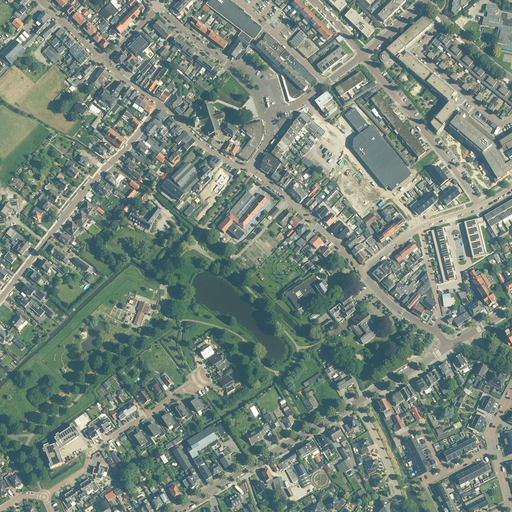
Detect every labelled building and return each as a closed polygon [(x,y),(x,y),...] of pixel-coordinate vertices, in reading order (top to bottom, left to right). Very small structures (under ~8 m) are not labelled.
[(18,0),(17,1),(19,3),(18,4),(20,6),(21,5),(22,6),(18,11),(22,15),(27,10),(23,7),(29,0),(18,0)] [(70,6),(65,11),(69,15),(76,8),(73,5),(76,2),(73,0),(72,0),(70,3),(71,4),(70,5),(70,6)] [(97,12),(98,11),(100,9),(91,0),(85,0),(86,1),(88,4),(89,3),(97,12)] [(136,0),(132,0),(129,3),(132,5),(135,8),(140,13),(144,9),(141,6),(142,5),(140,4),(139,4),(136,1),(137,0),(136,0)] [(182,0),(181,0),(178,4),(190,16),(192,15),(188,10),(185,8),(188,5),(182,0)] [(229,0),(209,0),(205,4),(241,32),(237,37),(248,45),(249,46),(262,31),(261,27),(259,25),(259,26),(251,20),(252,19),(244,13),(244,12),(229,0)] [(296,9),(301,4),(297,0),(295,0),(291,5),(296,9)] [(341,0),(339,0),(334,6),(339,12),(346,5),(341,0)] [(356,0),(367,10),(370,6),(364,0),(356,0)] [(399,7),(392,0),(387,5),(394,12),(399,7)] [(452,0),(451,12),(452,12),(454,15),(459,11),(458,10),(462,7),(463,8),(468,4),(467,3),(468,3),(465,0),(452,0)] [(110,13),(112,15),(113,16),(118,12),(110,4),(100,13),(105,17),(110,13)] [(188,18),(190,16),(178,4),(173,8),(176,11),(175,12),(178,15),(179,14),(182,11),(185,14),(185,16),(188,18)] [(306,8),(301,4),(296,9),(300,14),(306,8)] [(382,8),(381,9),(389,17),(394,12),(387,5),(386,4),(382,8)] [(484,17),(482,25),(499,29),(497,35),(495,35),(494,37),(497,37),(494,48),(511,51),(511,20),(500,18),(500,17),(495,16),(495,15),(498,13),(499,9),(497,7),(489,5),(486,6),(485,11),(487,13),(486,18),(484,17)] [(135,8),(131,12),(136,17),(140,13),(135,8)] [(310,13),(306,8),(300,14),(304,18),(310,13)] [(389,17),(381,9),(375,14),(377,16),(383,22),(389,17)] [(22,15),(17,10),(14,14),(18,19),(22,15)] [(82,13),(80,15),(77,13),(72,18),(76,22),(81,17),(86,12),(85,10),(82,13)] [(350,22),(357,15),(351,10),(344,17),(350,22)] [(37,19),(38,20),(35,23),(39,27),(42,23),(41,23),(48,16),(43,12),(37,19)] [(86,12),(81,17),(76,22),(80,26),(86,21),(84,19),(86,17),(85,16),(88,13),(86,12)] [(136,17),(131,12),(127,16),(132,22),(136,17)] [(315,17),(310,13),(304,18),(309,23),(315,17)] [(197,15),(194,18),(190,24),(195,28),(199,22),(200,21),(197,19),(199,17),(197,15)] [(357,15),(350,22),(356,28),(363,20),(357,15)] [(39,37),(36,40),(38,42),(40,40),(42,42),(44,39),(45,40),(52,33),(53,34),(60,27),(55,22),(51,25),(49,23),(47,25),(46,23),(51,19),(48,16),(41,23),(42,23),(42,24),(44,26),(47,29),(39,37)] [(132,22),(127,16),(123,20),(128,26),(132,22)] [(388,58),(387,56),(390,54),(395,57),(433,24),(424,16),(381,54),(380,55),(380,57),(380,59),(381,61),(382,62),(384,63),(386,63),(388,63),(389,62),(388,60),(388,58)] [(319,22),(315,17),(309,23),(313,27),(319,22)] [(23,27),(22,25),(23,24),(17,19),(12,23),(18,29),(20,28),(21,29),(23,27)] [(113,19),(112,21),(115,24),(113,27),(115,29),(120,34),(124,30),(119,25),(116,22),(113,19)] [(128,26),(123,20),(119,25),(124,30),(128,26)] [(199,22),(195,28),(200,31),(206,23),(206,22),(204,21),(203,22),(201,20),(200,21),(199,22)] [(368,26),(363,20),(356,28),(361,33),(368,26)] [(157,31),(163,26),(158,21),(153,27),(157,31)] [(93,22),(90,25),(89,24),(83,29),(87,33),(93,27),(95,24),(93,22)] [(323,26),(319,22),(313,27),(317,32),(323,26)] [(103,26),(99,30),(101,32),(108,25),(106,23),(103,26)] [(206,23),(200,31),(204,35),(208,30),(210,27),(206,23)] [(25,30),(17,39),(16,42),(15,41),(1,55),(11,65),(21,56),(36,40),(39,37),(47,29),(44,26),(42,24),(34,32),(30,35),(25,30)] [(93,27),(87,33),(90,37),(96,31),(95,30),(96,28),(99,30),(103,26),(101,24),(98,27),(95,24),(93,27)] [(163,26),(157,31),(161,36),(167,30),(163,26)] [(328,30),(323,26),(317,32),(320,34),(318,36),(320,38),(322,36),(328,30)] [(368,26),(361,33),(367,39),(374,31),(368,26)] [(211,31),(208,30),(204,35),(209,38),(215,30),(213,28),(211,31)] [(57,37),(52,42),(50,40),(49,42),(52,45),(54,44),(56,42),(66,32),(62,29),(56,35),(57,37)] [(167,30),(161,36),(166,40),(171,34),(167,30)] [(218,32),(215,30),(209,38),(214,42),(218,37),(215,35),(218,32)] [(301,30),(289,42),(296,49),(307,37),(301,30)] [(328,30),(322,36),(326,41),(332,35),(328,30)] [(54,44),(52,45),(54,47),(61,40),(62,42),(69,36),(66,32),(56,42),(54,44)] [(126,50),(135,59),(145,50),(149,47),(152,44),(141,32),(137,37),(125,49),(126,50)] [(441,32),(441,33),(431,43),(437,48),(440,46),(446,38),(444,36),(445,35),(441,32)] [(261,42),(256,47),(254,49),(261,56),(275,41),(267,33),(263,39),(264,40),(261,42)] [(97,34),(92,39),(94,41),(94,42),(95,43),(96,43),(97,44),(98,42),(105,35),(103,34),(100,37),(97,34)] [(105,35),(98,42),(100,45),(99,46),(102,48),(101,49),(103,50),(104,50),(109,45),(110,46),(113,43),(109,39),(110,38),(109,36),(106,34),(105,35)] [(220,34),(218,37),(214,42),(219,46),(225,37),(220,34)] [(69,36),(62,42),(64,44),(60,48),(57,51),(59,53),(73,40),(69,36)] [(225,37),(219,46),(223,49),(227,44),(228,45),(229,45),(231,42),(227,39),(225,37)] [(248,45),(237,37),(226,52),(228,53),(227,55),(230,57),(231,56),(235,59),(235,58),(238,61),(249,46),(248,45)] [(307,37),(296,49),(299,52),(303,48),(308,49),(313,44),(307,37)] [(172,43),(174,46),(173,48),(171,51),(173,52),(181,42),(176,38),(172,43)] [(449,40),(446,38),(440,46),(446,51),(453,43),(450,39),(449,40)] [(76,43),(73,40),(59,53),(60,54),(67,47),(69,50),(76,43)] [(275,41),(261,56),(266,61),(280,46),(275,41)] [(177,47),(173,52),(175,54),(177,51),(179,49),(181,51),(186,46),(181,42),(177,47)] [(457,46),(453,43),(446,51),(451,56),(458,49),(456,47),(457,46)] [(80,47),(77,44),(69,52),(71,54),(64,60),(66,61),(70,57),(80,47)] [(303,48),(299,52),(305,57),(317,47),(313,44),(308,49),(303,48)] [(341,59),(346,55),(339,45),(336,48),(337,50),(334,52),(341,61),(342,60),(341,59)] [(50,46),(49,46),(43,52),(53,64),(60,57),(50,46)] [(181,51),(180,53),(182,55),(180,58),(182,60),(190,49),(186,46),(181,51)] [(285,51),(280,46),(266,61),(271,65),(280,56),(285,51)] [(80,47),(70,57),(66,61),(67,63),(74,57),(75,58),(83,51),(80,47)] [(135,59),(126,68),(132,73),(136,69),(139,72),(140,71),(141,72),(150,62),(150,61),(156,55),(155,54),(149,47),(145,50),(135,59)] [(317,47),(305,57),(307,59),(319,49),(317,47)] [(190,49),(182,60),(185,61),(186,59),(191,63),(193,60),(191,58),(195,53),(190,49)] [(460,51),(458,49),(451,56),(457,61),(465,53),(461,50),(460,51)] [(121,52),(119,54),(115,59),(121,64),(122,63),(126,68),(135,59),(126,50),(122,53),(121,52)] [(83,51),(75,58),(77,60),(69,68),(71,69),(86,54),(83,51)] [(285,51),(280,56),(271,65),(276,70),(290,55),(285,51)] [(334,52),(328,57),(334,64),(339,60),(340,61),(341,61),(334,52)] [(456,103),(455,102),(457,100),(455,98),(454,100),(451,98),(455,94),(406,52),(405,52),(404,53),(403,53),(402,54),(401,54),(400,55),(399,56),(396,59),(449,103),(431,124),(438,133),(448,121),(457,110),(456,109),(456,108),(456,107),(456,106),(456,105),(456,104),(456,103)] [(465,53),(457,61),(463,67),(470,59),(467,57),(468,56),(465,53)] [(90,57),(86,54),(71,69),(73,72),(75,69),(75,68),(78,66),(79,67),(90,57)] [(290,55),(276,70),(280,74),(280,76),(282,74),(295,60),(290,55)] [(314,55),(310,58),(308,60),(311,64),(313,62),(313,61),(316,58),(314,55)] [(195,66),(196,67),(194,70),(196,72),(199,69),(205,60),(200,57),(195,64),(195,66)] [(334,64),(328,57),(323,61),(329,70),(330,69),(329,68),(334,64)] [(470,59),(463,67),(469,72),(476,63),(473,60),(472,61),(470,59)] [(199,69),(196,72),(199,73),(201,70),(203,72),(206,69),(210,64),(205,60),(199,69)] [(297,62),(295,60),(282,74),(287,79),(300,65),(297,62)] [(329,70),(323,61),(316,66),(322,73),(327,69),(328,70),(329,70)] [(476,63),(469,72),(475,77),(481,70),(479,68),(480,67),(476,63)] [(149,64),(147,67),(133,83),(138,85),(144,77),(142,76),(151,66),(149,64)] [(179,64),(176,68),(180,71),(183,73),(186,69),(183,67),(179,64)] [(206,69),(208,71),(203,77),(206,79),(210,73),(215,67),(210,64),(206,69)] [(83,66),(77,72),(79,74),(80,73),(84,77),(92,69),(93,68),(90,66),(88,65),(86,68),(83,66)] [(315,79),(300,65),(287,79),(303,94),(304,93),(304,94),(310,87),(311,88),(312,87),(315,85),(316,83),(316,82),(316,80),(315,79)] [(208,81),(210,78),(213,80),(219,71),(215,67),(210,73),(206,79),(208,81)] [(91,89),(104,72),(100,68),(89,82),(91,84),(89,86),(89,87),(91,89)] [(152,82),(146,90),(150,93),(158,83),(161,79),(167,71),(163,68),(160,72),(158,75),(154,80),(152,82)] [(481,70),(475,77),(481,82),(488,74),(484,71),(483,72),(481,70)] [(109,75),(104,72),(91,89),(93,90),(94,90),(95,87),(98,89),(102,84),(103,85),(108,78),(107,78),(109,75)] [(146,78),(144,77),(138,85),(142,88),(148,79),(150,76),(153,73),(151,72),(146,78)] [(367,82),(365,80),(360,72),(354,76),(359,84),(362,82),(364,84),(367,82)] [(282,74),(280,76),(288,103),(294,101),(300,97),(300,96),(303,94),(287,79),(282,74)] [(488,74),(481,82),(487,87),(493,80),(491,78),(492,77),(488,74)] [(359,84),(354,76),(347,81),(353,89),(359,84)] [(152,82),(148,79),(142,88),(146,90),(152,82)] [(496,81),(493,80),(487,87),(493,92),(500,83),(497,80),(496,81)] [(118,81),(110,93),(115,98),(124,86),(118,81)] [(347,81),(341,85),(347,93),(348,92),(349,95),(352,93),(350,90),(353,89),(347,81)] [(150,93),(155,96),(160,88),(161,87),(162,86),(158,83),(150,93)] [(504,86),(500,83),(493,92),(500,97),(506,89),(503,87),(504,86)] [(347,93),(341,85),(335,89),(340,97),(347,93)] [(160,88),(155,96),(159,99),(164,91),(165,90),(161,87),(160,88)] [(125,96),(122,101),(124,102),(126,99),(126,98),(127,98),(132,91),(127,88),(122,95),(125,96)] [(103,89),(99,94),(96,99),(93,103),(107,113),(110,109),(118,99),(115,98),(110,93),(103,89)] [(508,91),(506,89),(500,97),(506,102),(511,93),(511,92),(509,90),(508,91)] [(127,98),(124,103),(126,105),(130,100),(132,101),(135,104),(139,98),(136,96),(137,95),(132,91),(127,98)] [(171,95),(164,91),(159,99),(164,102),(171,95)] [(370,91),(363,97),(365,100),(372,95),(370,91)] [(329,96),(326,92),(314,102),(325,116),(327,114),(328,116),(336,110),(335,108),(337,107),(331,99),(332,98),(330,95),(329,96)] [(375,106),(383,100),(378,94),(370,100),(375,106)] [(179,99),(175,95),(167,105),(170,108),(173,106),(172,105),(179,99)] [(135,104),(133,106),(129,112),(134,116),(145,100),(140,96),(139,98),(135,104)] [(342,97),(339,100),(344,107),(346,105),(352,101),(351,99),(346,103),(342,97)] [(172,105),(173,106),(170,108),(174,111),(177,107),(182,102),(179,99),(172,105)] [(145,100),(134,116),(138,119),(150,103),(145,100)] [(375,106),(376,107),(374,108),(378,113),(380,112),(387,106),(383,100),(375,106)] [(203,104),(204,107),(200,108),(199,108),(200,109),(201,112),(200,112),(201,112),(202,115),(201,115),(202,115),(203,118),(196,120),(197,122),(193,123),(195,127),(198,126),(199,128),(205,126),(206,129),(205,129),(206,130),(206,129),(208,136),(208,137),(209,136),(212,135),(213,138),(214,138),(217,137),(218,137),(217,136),(216,134),(220,132),(220,133),(221,132),(220,132),(219,129),(220,129),(220,128),(219,129),(218,126),(219,126),(218,125),(217,123),(219,122),(219,121),(220,121),(221,121),(220,120),(222,120),(223,120),(223,119),(224,118),(225,118),(225,117),(224,117),(224,115),(224,114),(223,114),(221,113),(220,113),(218,114),(218,113),(217,113),(214,114),(213,111),(214,111),(213,111),(212,108),(213,108),(213,107),(212,108),(211,105),(212,104),(211,104),(211,105),(207,106),(206,103),(206,102),(206,103),(203,104),(203,103),(202,104),(203,104)] [(154,107),(150,103),(138,119),(141,121),(146,115),(145,115),(147,112),(149,114),(154,107)] [(177,107),(174,111),(180,117),(188,107),(183,103),(179,108),(177,107)] [(114,113),(119,107),(116,104),(111,111),(114,113)] [(359,106),(360,108),(361,108),(366,114),(368,112),(362,106),(361,104),(359,106)] [(88,109),(87,108),(84,105),(82,108),(78,113),(81,116),(88,109)] [(380,112),(378,113),(382,118),(384,117),(385,118),(392,112),(387,106),(380,112)] [(188,107),(180,117),(183,121),(192,110),(188,107)] [(495,183),(509,174),(511,171),(511,163),(499,143),(468,117),(469,116),(464,111),(463,112),(460,110),(456,107),(456,108),(456,109),(457,110),(448,121),(452,124),(449,127),(482,156),(495,183)] [(354,108),(344,116),(352,125),(361,117),(354,108)] [(163,124),(169,117),(160,110),(155,117),(155,118),(151,123),(151,122),(149,125),(157,132),(160,128),(163,124)] [(130,115),(129,114),(125,111),(123,115),(122,116),(125,119),(127,117),(133,121),(130,124),(136,129),(140,124),(135,120),(136,119),(133,116),(130,115)] [(392,112),(385,118),(389,123),(397,117),(392,112)] [(302,113),(299,117),(310,127),(315,131),(316,132),(317,132),(321,136),(325,132),(314,123),(309,119),(311,117),(306,113),(305,115),(302,113)] [(98,116),(90,125),(94,129),(102,120),(98,116)] [(163,124),(160,128),(162,130),(159,134),(163,137),(169,130),(171,132),(177,125),(169,117),(163,124)] [(299,117),(295,121),(308,132),(313,136),(316,132),(315,131),(310,127),(299,117)] [(361,117),(352,125),(360,135),(369,127),(361,117)] [(397,117),(389,123),(387,125),(392,131),(394,129),(402,123),(397,117)] [(308,132),(295,121),(292,125),(315,144),(318,140),(316,138),(315,139),(314,139),(307,133),(308,132)] [(261,122),(259,122),(244,127),(240,131),(251,139),(237,156),(246,161),(246,160),(247,160),(248,161),(255,150),(259,145),(260,144),(260,142),(261,141),(262,139),(261,137),(261,130),(263,129),(262,127),(262,125),(261,123),(261,122)] [(227,125),(223,131),(227,134),(226,135),(228,137),(228,135),(233,138),(235,134),(238,137),(240,134),(237,132),(238,129),(229,123),(228,125),(227,125)] [(402,123),(394,129),(399,135),(406,129),(402,123)] [(157,132),(149,125),(144,130),(148,133),(147,134),(147,135),(149,136),(150,135),(153,137),(157,132)] [(177,125),(171,132),(174,135),(173,136),(175,138),(174,139),(175,141),(184,132),(177,125)] [(315,144),(292,125),(289,129),(304,142),(307,144),(311,148),(314,144),(315,144)] [(352,148),(364,163),(376,178),(399,159),(371,125),(369,127),(360,135),(353,140),(352,148)] [(125,141),(111,129),(108,126),(101,134),(119,149),(125,141)] [(304,142),(289,129),(286,133),(295,141),(301,146),(304,142)] [(406,129),(399,135),(403,141),(411,135),(406,129)] [(185,133),(184,132),(175,141),(175,142),(178,145),(181,141),(182,142),(188,136),(185,133)] [(295,141),(286,133),(283,137),(294,147),(297,144),(295,142),(295,141)] [(511,134),(499,143),(511,163),(511,134)] [(411,135),(403,141),(408,147),(416,141),(411,135)] [(190,138),(188,136),(182,142),(184,144),(180,147),(182,149),(191,139),(190,138)] [(294,147),(283,137),(280,141),(289,149),(295,154),(299,158),(300,159),(303,157),(304,155),(294,147)] [(195,143),(191,139),(182,149),(184,150),(186,151),(189,149),(195,143)] [(233,144),(228,153),(234,157),(239,147),(237,146),(239,142),(235,141),(233,144)] [(280,141),(277,146),(286,154),(289,149),(280,141)] [(416,141),(408,147),(406,148),(411,154),(413,153),(420,146),(416,141)] [(111,146),(107,143),(106,143),(105,142),(104,142),(103,143),(103,144),(103,145),(101,143),(100,145),(107,151),(110,153),(111,151),(112,151),(113,150),(113,149),(110,146),(111,146)] [(143,154),(148,148),(141,142),(136,149),(143,154)] [(229,142),(226,145),(223,150),(228,153),(233,144),(229,142)] [(107,151),(100,145),(97,143),(96,145),(99,147),(96,150),(100,153),(103,155),(104,155),(105,155),(106,154),(106,153),(107,151)] [(151,146),(159,153),(161,150),(154,143),(151,146)] [(159,153),(151,146),(149,149),(154,153),(153,154),(156,157),(159,153)] [(286,154),(277,146),(274,150),(288,162),(285,159),(288,156),(286,154)] [(425,152),(420,146),(413,153),(418,159),(425,152)] [(467,153),(475,159),(478,155),(470,149),(467,153)] [(274,150),(271,154),(280,162),(281,163),(280,165),(284,167),(285,166),(288,162),(274,150)] [(177,161),(180,158),(175,153),(172,151),(171,152),(174,154),(172,156),(177,161)] [(129,158),(136,164),(140,159),(133,153),(129,158)] [(160,153),(156,158),(162,163),(164,165),(166,162),(164,160),(163,159),(164,157),(160,153)] [(172,156),(170,155),(168,156),(166,154),(165,156),(174,164),(177,161),(172,156)] [(276,161),(267,154),(259,166),(259,167),(259,168),(259,169),(260,169),(260,170),(267,175),(268,173),(271,168),(275,171),(280,165),(276,162),(276,161)] [(81,156),(79,159),(81,160),(79,163),(86,167),(90,162),(81,156)] [(222,162),(214,157),(208,162),(207,161),(204,165),(205,167),(206,167),(207,169),(209,167),(207,165),(209,164),(214,169),(222,162)] [(304,157),(302,160),(310,168),(313,165),(304,157)] [(136,164),(129,158),(125,164),(128,166),(125,169),(132,174),(137,167),(135,166),(136,164)] [(399,159),(376,178),(385,189),(387,187),(392,191),(400,185),(411,175),(399,159)] [(70,170),(67,174),(73,179),(79,173),(72,167),(74,165),(69,160),(65,165),(70,170)] [(177,168),(174,171),(161,187),(180,202),(175,207),(178,210),(181,207),(180,207),(183,203),(181,201),(186,196),(184,195),(199,179),(196,176),(197,175),(194,172),(195,171),(187,163),(180,171),(177,168)] [(310,168),(304,173),(309,177),(317,168),(313,165),(310,168)] [(432,178),(441,171),(437,166),(435,168),(433,165),(427,170),(429,173),(428,173),(432,178)] [(207,169),(206,167),(204,170),(201,167),(200,169),(204,173),(207,176),(211,173),(211,172),(207,169)] [(154,183),(159,176),(155,174),(158,170),(156,168),(153,172),(151,170),(146,177),(154,183)] [(274,173),(275,171),(271,168),(268,173),(272,176),(271,178),(276,182),(277,182),(280,177),(274,173)] [(277,182),(276,182),(276,183),(281,186),(287,176),(288,177),(289,174),(288,174),(290,171),(286,168),(284,171),(280,177),(277,182)] [(441,171),(432,178),(436,182),(444,175),(441,171)] [(224,184),(229,177),(223,172),(215,182),(218,184),(214,189),(219,193),(226,185),(224,184)] [(123,181),(122,180),(124,178),(117,173),(114,177),(112,176),(113,176),(112,175),(112,176),(109,174),(105,179),(116,187),(119,183),(120,184),(123,181)] [(204,173),(201,175),(198,178),(201,180),(199,182),(200,184),(202,182),(205,185),(210,179),(207,176),(204,173)] [(56,178),(60,181),(57,185),(64,190),(69,185),(62,180),(64,177),(60,174),(56,178)] [(448,180),(444,175),(436,182),(437,182),(440,186),(448,180)] [(288,177),(287,176),(281,186),(284,189),(291,179),(288,177)] [(292,187),(287,192),(291,195),(294,192),(293,192),(298,187),(299,187),(302,184),(303,183),(299,179),(296,180),(295,179),(290,185),(292,187)] [(132,181),(130,185),(136,190),(138,186),(132,181)] [(44,189),(49,193),(47,196),(54,202),(59,196),(55,193),(57,190),(58,190),(49,183),(47,186),(46,186),(45,186),(44,187),(44,189)] [(294,192),(291,195),(299,204),(307,196),(309,198),(313,193),(317,190),(320,187),(316,183),(311,189),(312,190),(309,193),(307,191),(306,191),(304,193),(303,192),(306,189),(302,184),(299,187),(298,187),(293,192),(294,192)] [(110,192),(113,188),(107,184),(105,187),(101,184),(96,190),(104,196),(108,191),(110,192)] [(149,196),(144,191),(147,189),(142,186),(137,191),(138,191),(136,193),(134,195),(142,203),(149,196)] [(449,191),(455,199),(460,195),(457,191),(458,190),(456,187),(454,188),(454,187),(449,191)] [(116,191),(114,194),(116,195),(117,195),(125,201),(126,199),(116,191)] [(434,191),(427,197),(433,204),(438,201),(436,199),(439,196),(434,191)] [(449,191),(445,194),(451,202),(455,199),(449,191)] [(252,197),(252,196),(247,192),(227,215),(228,216),(218,228),(224,233),(227,230),(239,240),(244,234),(245,236),(248,233),(246,232),(247,231),(245,229),(244,230),(244,229),(268,201),(259,194),(255,198),(254,197),(253,198),(252,197)] [(314,200),(307,207),(308,208),(310,210),(321,199),(320,198),(324,194),(322,192),(316,198),(314,200)] [(313,193),(309,198),(303,204),(307,207),(314,200),(312,198),(315,195),(313,193)] [(45,198),(43,196),(40,194),(36,198),(39,200),(39,201),(41,203),(39,206),(46,212),(51,206),(43,200),(45,198)] [(440,198),(439,196),(436,199),(438,201),(441,204),(443,202),(446,206),(451,202),(445,194),(440,198)] [(135,197),(134,198),(130,203),(133,206),(138,200),(135,197)] [(422,198),(421,198),(429,208),(433,204),(427,197),(423,200),(422,198)] [(416,201),(425,211),(429,208),(421,198),(417,202),(416,201)] [(0,211),(0,225),(5,225),(5,220),(5,219),(6,220),(8,216),(9,217),(11,215),(10,214),(12,211),(12,210),(17,209),(16,201),(8,202),(6,206),(5,205),(0,211)] [(315,214),(321,219),(325,214),(331,209),(323,201),(317,207),(320,209),(316,214),(315,214)] [(420,215),(425,211),(416,201),(409,207),(416,215),(419,213),(420,215)] [(88,215),(93,210),(95,212),(97,209),(99,208),(93,203),(91,205),(87,202),(81,210),(87,214),(88,215)] [(504,205),(502,207),(508,217),(511,214),(511,211),(507,203),(504,205)] [(35,207),(31,213),(34,215),(32,217),(35,219),(34,220),(35,220),(35,221),(39,223),(40,220),(42,217),(40,216),(42,212),(35,207)] [(131,213),(128,219),(126,223),(135,228),(137,224),(149,230),(152,224),(151,224),(161,210),(157,207),(146,221),(131,213)] [(273,218),(279,211),(275,207),(269,214),(273,218)] [(499,208),(496,210),(502,221),(508,217),(502,207),(499,208)] [(323,221),(329,227),(329,226),(333,222),(338,217),(336,218),(334,216),(336,214),(331,209),(325,214),(328,217),(323,221)] [(283,227),(293,217),(286,210),(276,221),(283,227)] [(383,211),(380,214),(384,219),(388,217),(389,216),(387,214),(384,210),(383,211)] [(496,210),(492,212),(490,213),(490,214),(496,224),(502,221),(496,210)] [(490,214),(490,213),(488,215),(484,217),(491,227),(496,224),(490,214)] [(87,214),(85,217),(81,214),(75,221),(77,223),(78,223),(82,227),(83,227),(87,222),(89,224),(93,219),(88,215),(87,214)] [(372,214),(367,217),(372,223),(377,220),(374,216),(372,214)] [(395,223),(399,228),(404,224),(403,224),(406,222),(399,214),(392,219),(395,223)] [(294,217),(289,223),(294,228),(300,222),(294,217)] [(335,225),(331,229),(336,234),(346,224),(338,217),(333,222),(335,225)] [(372,223),(367,217),(363,221),(364,221),(365,223),(366,226),(367,227),(372,223)] [(478,225),(477,220),(467,222),(464,223),(466,223),(467,229),(466,230),(479,227),(478,225)] [(97,242),(100,244),(116,224),(113,222),(97,242)] [(78,223),(77,223),(75,226),(71,223),(66,230),(73,236),(78,230),(81,233),(84,228),(83,227),(82,227),(78,223)] [(395,223),(390,227),(394,232),(399,228),(395,223)] [(291,234),(288,238),(290,240),(291,241),(295,236),(298,238),(301,235),(307,229),(302,224),(296,231),(297,231),(296,231),(297,233),(296,234),(293,231),(291,234)] [(346,224),(336,234),(341,239),(346,235),(348,237),(349,236),(349,237),(353,233),(354,232),(346,224)] [(383,231),(380,233),(381,234),(385,240),(390,236),(386,231),(383,227),(381,228),(383,231)] [(390,227),(386,231),(390,236),(394,232),(390,227)] [(480,234),(479,227),(466,230),(468,230),(469,236),(467,237),(480,234)] [(16,233),(10,228),(6,234),(11,238),(16,233)] [(431,231),(432,237),(444,235),(442,228),(431,231)] [(288,238),(293,231),(291,229),(285,235),(288,238)] [(295,244),(297,246),(293,250),(296,253),(298,252),(300,249),(313,235),(308,230),(295,244)] [(381,234),(380,233),(378,230),(376,232),(377,232),(376,233),(379,236),(376,238),(381,243),(385,240),(381,234)] [(351,238),(345,244),(348,247),(357,240),(356,238),(357,237),(356,235),(356,233),(354,231),(354,232),(353,233),(349,237),(351,238)] [(68,243),(72,245),(75,240),(67,234),(65,237),(62,234),(59,239),(67,245),(68,243)] [(469,244),(482,241),(480,234),(467,237),(468,237),(469,237),(471,243),(469,244)] [(444,235),(432,237),(434,244),(445,241),(444,235)] [(310,244),(307,245),(309,247),(317,239),(314,236),(308,242),(310,244)] [(371,236),(368,238),(365,241),(369,246),(375,242),(371,236)] [(357,240),(348,247),(350,250),(352,252),(355,249),(353,247),(359,242),(362,240),(359,237),(357,240)] [(305,248),(302,251),(303,253),(307,249),(308,250),(309,252),(313,247),(316,250),(322,243),(322,242),(321,240),(319,241),(317,239),(309,247),(307,245),(305,248)] [(17,241),(16,243),(19,246),(25,251),(29,246),(24,242),(21,245),(17,241)] [(434,244),(435,250),(447,248),(445,241),(434,244)] [(484,248),(482,241),(469,244),(471,244),(472,250),(471,251),(484,248)] [(14,245),(12,248),(16,252),(21,256),(25,251),(19,246),(16,243),(14,245)] [(83,252),(85,249),(89,251),(91,249),(81,243),(80,245),(82,247),(80,250),(83,252)] [(417,243),(415,245),(413,243),(408,247),(414,254),(412,252),(417,248),(418,249),(421,247),(417,243)] [(352,252),(351,252),(354,256),(360,252),(364,249),(360,245),(357,247),(355,249),(352,252)] [(504,245),(501,246),(503,249),(505,253),(511,250),(509,245),(506,247),(504,245)] [(66,256),(53,246),(48,253),(51,255),(54,252),(61,257),(60,258),(63,260),(63,261),(66,263),(69,258),(66,256)] [(318,255),(318,256),(323,261),(325,258),(326,258),(327,257),(327,256),(330,252),(328,250),(328,249),(326,247),(320,254),(318,255)] [(414,254),(408,247),(403,251),(408,256),(410,253),(412,256),(414,254)] [(435,250),(437,257),(448,254),(447,248),(435,250)] [(486,255),(484,248),(471,251),(473,251),(474,257),(472,258),(473,258),(486,255)] [(403,251),(399,254),(405,261),(407,260),(405,258),(408,256),(403,251)] [(360,252),(354,256),(360,263),(366,259),(364,256),(365,255),(364,254),(363,255),(360,252)] [(4,253),(3,255),(0,258),(0,262),(5,266),(7,262),(11,265),(16,259),(8,253),(6,255),(4,253)] [(393,261),(399,269),(402,267),(400,265),(405,261),(399,254),(394,258),(395,260),(393,261)] [(448,254),(437,257),(439,263),(450,261),(448,254)] [(75,258),(72,263),(79,268),(79,267),(86,271),(88,267),(75,258)] [(372,275),(371,276),(373,278),(375,278),(376,279),(376,280),(379,283),(380,282),(387,275),(388,275),(392,271),(394,274),(398,270),(399,269),(393,261),(392,260),(389,263),(387,260),(372,275)] [(47,273),(48,271),(51,267),(43,261),(39,266),(47,273)] [(450,261),(439,263),(440,270),(451,267),(450,261)] [(303,266),(301,268),(305,273),(313,266),(309,262),(307,263),(303,266)] [(57,266),(55,269),(62,276),(65,273),(57,266)] [(440,270),(442,276),(453,274),(451,267),(440,270)] [(475,273),(473,271),(470,273),(472,277),(470,278),(475,285),(486,278),(483,274),(482,274),(480,270),(475,273)] [(427,272),(420,279),(425,284),(429,280),(427,272)] [(35,273),(30,279),(37,284),(40,280),(43,282),(44,282),(45,283),(47,281),(43,276),(42,277),(42,278),(35,273)] [(395,280),(396,279),(391,274),(382,285),(389,292),(395,285),(392,282),(394,280),(395,280)] [(453,274),(442,276),(443,283),(455,280),(453,274)] [(298,283),(297,283),(283,293),(286,298),(288,297),(297,310),(303,306),(306,310),(314,305),(311,301),(320,294),(323,298),(331,292),(323,281),(320,283),(314,275),(303,282),(302,280),(299,282),(298,283)] [(486,278),(475,285),(479,292),(490,285),(486,278)] [(431,288),(429,280),(424,285),(416,294),(411,300),(406,307),(410,310),(411,310),(419,301),(431,288)] [(397,287),(391,294),(395,297),(403,289),(402,288),(404,286),(399,282),(396,286),(397,287)] [(403,289),(395,297),(399,300),(400,298),(402,299),(406,295),(415,284),(413,282),(408,287),(406,285),(403,288),(403,289)] [(27,285),(23,290),(30,296),(32,293),(41,300),(45,296),(38,289),(35,292),(34,291),(27,285)] [(490,285),(479,292),(484,300),(491,295),(487,289),(491,286),(490,285)] [(410,299),(408,297),(415,289),(413,287),(400,301),(402,303),(402,304),(403,305),(404,305),(410,299)] [(431,288),(419,301),(424,305),(424,306),(431,311),(436,305),(431,288)] [(350,317),(349,316),(358,309),(355,305),(356,304),(353,300),(355,299),(352,294),(330,311),(339,323),(345,319),(346,321),(350,317)] [(450,294),(443,295),(444,307),(451,306),(450,294)] [(491,295),(484,300),(483,300),(485,303),(486,303),(488,307),(496,302),(493,298),(494,298),(492,295),(491,295)] [(25,308),(27,305),(41,317),(45,312),(40,308),(31,300),(29,303),(24,298),(23,299),(20,297),(17,300),(20,303),(19,303),(25,308)] [(482,304),(479,299),(477,300),(478,302),(473,306),(478,313),(483,310),(480,305),(482,304)] [(424,305),(419,301),(411,310),(413,312),(412,312),(420,317),(422,315),(423,315),(425,313),(424,312),(422,310),(424,306),(424,305)] [(147,304),(142,302),(138,310),(133,324),(139,326),(145,311),(148,312),(150,308),(147,306),(147,304)] [(472,304),(467,307),(468,309),(473,317),(478,313),(473,306),(472,304)] [(53,314),(43,305),(40,308),(45,312),(51,317),(53,314)] [(458,318),(454,321),(458,328),(471,320),(470,318),(465,310),(463,308),(460,310),(460,315),(457,317),(458,318)] [(22,325),(26,321),(27,322),(30,319),(18,309),(16,313),(19,315),(11,324),(20,331),(24,327),(22,325)] [(320,316),(317,312),(308,318),(312,322),(320,316)] [(361,313),(352,320),(354,324),(351,326),(361,339),(359,340),(363,344),(370,339),(376,334),(373,330),(376,327),(372,322),(371,321),(368,318),(369,317),(367,313),(363,316),(361,313)] [(458,318),(455,315),(455,314),(446,320),(449,324),(454,321),(458,318)] [(323,331),(333,323),(330,319),(320,326),(323,331)] [(13,336),(7,331),(5,333),(0,328),(0,340),(3,342),(5,340),(8,342),(13,336)] [(200,353),(201,351),(203,352),(200,354),(204,359),(213,353),(211,349),(214,347),(213,346),(210,345),(207,346),(204,341),(199,345),(197,348),(201,350),(200,352),(200,355),(200,353)] [(218,355),(209,360),(213,366),(215,365),(219,372),(225,368),(222,364),(223,362),(226,360),(224,357),(224,355),(224,354),(219,357),(218,355)] [(456,362),(453,364),(457,371),(459,370),(460,372),(463,370),(461,368),(466,365),(466,364),(467,364),(465,361),(464,361),(461,355),(460,355),(454,359),(456,362)] [(337,370),(334,365),(332,362),(327,365),(329,368),(332,374),(337,370)] [(438,368),(440,371),(437,372),(441,380),(440,380),(444,388),(449,385),(444,377),(448,375),(450,378),(454,376),(452,372),(451,373),(446,364),(438,368)] [(488,368),(479,364),(474,374),(477,376),(476,379),(479,380),(481,378),(482,379),(488,368)] [(435,371),(430,373),(437,383),(438,386),(440,385),(439,382),(438,382),(437,381),(440,379),(435,371)] [(347,372),(340,376),(343,381),(344,380),(348,386),(348,387),(351,385),(351,384),(353,383),(350,377),(351,377),(347,372)] [(160,377),(157,373),(154,376),(157,380),(158,379),(162,386),(166,384),(168,387),(172,384),(167,377),(163,380),(161,377),(160,377)] [(305,387),(322,376),(320,373),(303,384),(305,387)] [(430,373),(427,375),(432,383),(433,385),(437,383),(430,373)] [(495,385),(499,376),(493,373),(492,373),(491,376),(492,376),(490,380),(486,378),(484,384),(487,386),(488,385),(493,387),(495,385)] [(432,383),(427,375),(423,377),(425,380),(429,388),(433,385),(432,383)] [(235,389),(232,385),(233,384),(228,376),(219,382),(223,387),(224,386),(226,388),(227,394),(235,389)] [(343,381),(340,376),(334,380),(337,385),(336,385),(340,391),(348,386),(344,380),(343,381)] [(495,385),(493,387),(499,390),(499,391),(502,393),(504,387),(502,385),(505,378),(499,376),(495,385)] [(161,392),(157,385),(158,384),(154,378),(149,381),(152,386),(149,388),(149,389),(151,392),(152,392),(153,391),(156,396),(161,392)] [(429,388),(425,380),(423,382),(421,379),(413,383),(419,393),(424,391),(424,392),(430,389),(429,388)] [(415,391),(413,393),(409,386),(405,389),(413,402),(417,400),(418,401),(420,400),(415,391)] [(309,387),(303,390),(307,397),(313,393),(309,387)] [(413,402),(405,389),(400,391),(406,402),(409,400),(411,403),(413,402)] [(133,394),(137,400),(140,398),(144,404),(146,403),(147,403),(149,402),(149,401),(151,400),(145,391),(140,394),(137,390),(133,394)] [(396,393),(396,394),(400,404),(402,403),(406,409),(409,408),(406,403),(399,392),(398,392),(397,392),(396,393)] [(485,398),(482,402),(492,407),(495,401),(486,397),(487,395),(483,393),(481,396),(485,398)] [(390,397),(390,398),(395,407),(400,404),(396,394),(393,396),(392,395),(390,396),(390,397)] [(312,397),(307,399),(313,410),(318,407),(312,397)] [(197,399),(191,403),(192,405),(191,406),(195,411),(196,411),(197,413),(201,410),(204,415),(209,412),(203,403),(200,405),(197,399)] [(313,410),(307,399),(303,402),(309,412),(313,410)] [(131,400),(125,404),(131,414),(136,410),(132,404),(133,403),(131,400)] [(380,408),(380,409),(381,412),(383,412),(384,415),(390,412),(385,401),(382,402),(381,401),(379,402),(379,404),(378,404),(380,408)] [(492,407),(482,402),(480,407),(478,406),(476,410),(484,414),(486,411),(489,413),(492,407)] [(123,403),(121,404),(123,406),(120,408),(126,417),(131,414),(125,404),(123,403)] [(285,403),(280,406),(281,408),(284,412),(289,409),(285,403)] [(181,405),(176,409),(175,409),(177,411),(176,412),(179,417),(180,417),(182,419),(186,417),(187,419),(192,416),(188,409),(185,411),(181,405)] [(415,407),(411,409),(413,412),(413,413),(417,421),(421,418),(415,407)] [(126,417),(120,408),(115,412),(114,411),(110,413),(114,420),(118,417),(121,421),(126,417)] [(288,416),(282,419),(288,428),(296,424),(291,416),(293,414),(290,409),(285,412),(288,416)] [(477,412),(472,421),(482,426),(485,420),(482,418),(482,417),(483,415),(477,412)] [(269,413),(265,416),(272,429),(279,426),(277,422),(274,424),(269,413)] [(168,415),(162,418),(162,419),(163,421),(162,421),(166,427),(167,426),(168,428),(172,426),(175,430),(179,426),(174,419),(172,420),(168,415)] [(396,424),(401,422),(398,415),(392,418),(396,424)] [(98,418),(93,421),(98,429),(101,426),(105,432),(108,430),(107,429),(110,427),(108,424),(111,422),(107,417),(101,421),(98,418)] [(356,422),(354,418),(353,419),(353,418),(347,421),(349,424),(345,427),(348,433),(353,430),(353,429),(358,426),(355,422),(357,422),(357,421),(356,422)] [(98,429),(93,421),(89,424),(90,425),(88,426),(90,429),(87,431),(90,436),(89,437),(92,440),(95,438),(95,439),(98,436),(95,431),(98,429)] [(482,426),(472,421),(470,425),(468,424),(466,428),(473,431),(474,429),(479,432),(482,426)] [(404,428),(401,422),(396,424),(399,430),(404,428)] [(224,423),(215,428),(220,437),(230,432),(224,423)] [(154,424),(149,428),(148,428),(150,430),(149,431),(152,436),(153,435),(155,437),(158,435),(160,438),(165,434),(160,428),(158,430),(154,424)] [(80,437),(75,428),(73,426),(54,439),(57,443),(56,444),(54,445),(49,447),(48,445),(43,447),(52,468),(63,464),(61,457),(59,458),(56,449),(59,448),(60,450),(63,448),(62,446),(64,444),(66,446),(80,437)] [(212,477),(206,467),(204,464),(197,452),(208,446),(217,440),(220,438),(220,437),(215,428),(214,427),(188,443),(190,447),(187,449),(187,451),(193,461),(205,481),(212,477)] [(246,436),(251,445),(262,438),(261,436),(265,434),(261,427),(246,436)] [(337,427),(333,430),(338,438),(341,444),(346,441),(337,427)] [(435,430),(438,437),(439,437),(438,436),(454,429),(453,427),(443,431),(442,427),(435,430)] [(338,438),(333,430),(328,433),(335,443),(337,442),(335,440),(338,438)] [(503,436),(505,443),(511,441),(511,440),(511,430),(509,431),(509,434),(503,436)] [(140,433),(135,437),(134,437),(136,439),(135,440),(139,445),(140,445),(141,447),(145,444),(146,447),(151,444),(147,437),(144,439),(140,433)] [(328,447),(330,452),(335,449),(332,444),(329,446),(323,435),(317,439),(324,450),(328,447)] [(467,442),(472,450),(477,448),(474,443),(477,441),(474,436),(471,437),(472,439),(467,442)] [(405,444),(408,449),(417,445),(415,439),(405,444)] [(367,441),(366,440),(362,442),(362,441),(362,443),(358,444),(361,450),(360,450),(362,455),(369,452),(367,448),(370,446),(367,441)] [(313,442),(307,445),(311,453),(315,451),(315,452),(318,450),(317,449),(313,442)] [(467,442),(463,444),(467,453),(472,450),(467,442)] [(458,446),(457,446),(462,456),(467,453),(463,444),(458,447),(458,446)] [(307,445),(301,449),(306,456),(311,453),(307,445)] [(417,445),(408,449),(410,454),(420,450),(417,445)] [(174,452),(173,453),(184,472),(192,468),(180,448),(179,449),(177,446),(172,449),(174,452)] [(457,446),(453,448),(457,457),(462,455),(462,456),(457,446)] [(446,448),(448,451),(452,460),(457,457),(453,448),(450,450),(448,447),(446,448)] [(301,449),(296,452),(300,460),(304,458),(304,459),(307,457),(306,456),(301,449)] [(410,454),(413,460),(422,455),(420,450),(410,454)] [(448,451),(445,453),(444,450),(438,453),(442,461),(445,459),(447,462),(452,460),(448,451)] [(115,451),(111,454),(117,463),(121,461),(115,451)] [(229,456),(224,459),(221,455),(219,456),(215,451),(212,453),(216,458),(218,462),(220,461),(225,469),(229,467),(230,467),(231,466),(232,465),(230,461),(230,460),(231,460),(231,459),(230,458),(229,456)] [(297,457),(295,453),(285,459),(289,466),(291,464),(289,462),(291,461),(297,457)] [(317,455),(314,457),(317,463),(320,468),(323,466),(320,461),(321,461),(317,455)] [(422,455),(413,460),(415,465),(425,460),(422,455)] [(371,457),(364,460),(367,465),(370,469),(366,471),(368,475),(376,472),(375,471),(375,470),(379,469),(378,466),(379,466),(376,460),(373,462),(371,457)] [(275,464),(272,467),(275,472),(279,470),(280,471),(282,470),(283,471),(285,470),(288,474),(293,483),(298,481),(294,473),(293,474),(292,472),(292,471),(293,470),(303,488),(312,484),(302,464),(292,469),(291,470),(289,466),(287,468),(287,467),(289,466),(285,459),(275,465),(275,464)] [(346,460),(345,460),(346,461),(340,464),(345,473),(351,469),(346,460)] [(415,465),(418,470),(427,465),(425,460),(415,465)] [(214,462),(215,465),(209,469),(213,476),(222,471),(216,461),(214,462)] [(483,475),(483,474),(490,470),(487,464),(485,466),(483,463),(478,465),(478,466),(483,475)] [(412,464),(406,468),(409,473),(415,469),(412,464)] [(427,465),(418,470),(420,475),(430,471),(427,465)] [(93,471),(92,474),(96,475),(95,478),(100,479),(102,478),(103,472),(107,473),(108,468),(101,466),(100,469),(99,468),(94,467),(92,471),(93,471)] [(478,477),(483,475),(478,466),(474,468),(478,477)] [(192,468),(185,472),(186,475),(190,472),(193,476),(189,478),(194,487),(195,486),(196,487),(198,486),(198,484),(197,482),(200,481),(192,468)] [(474,479),(478,477),(474,468),(469,471),(474,479)] [(272,479),(268,470),(262,474),(266,482),(272,479)] [(469,471),(465,473),(469,482),(474,479),(469,471)] [(464,472),(460,474),(464,483),(469,481),(469,482),(465,473),(464,472)] [(464,483),(460,474),(455,477),(459,486),(464,483)] [(16,476),(12,478),(9,475),(4,478),(10,487),(13,485),(15,488),(18,487),(18,488),(21,486),(21,485),(19,481),(20,481),(18,477),(17,478),(16,476)] [(372,477),(373,482),(374,482),(376,488),(380,487),(381,488),(381,487),(385,486),(385,485),(383,479),(380,480),(379,475),(372,477)] [(182,483),(183,483),(186,489),(189,487),(191,489),(194,487),(189,478),(186,480),(184,478),(181,480),(182,483)] [(280,478),(272,480),(276,494),(278,494),(284,504),(285,503),(284,501),(288,498),(293,495),(289,489),(285,492),(284,490),(280,478)] [(84,483),(89,491),(92,489),(94,492),(99,489),(95,483),(92,484),(89,479),(85,481),(86,482),(84,483)] [(258,482),(258,481),(255,482),(255,483),(254,484),(260,493),(263,491),(264,493),(267,491),(269,493),(272,491),(269,486),(264,489),(259,481),(258,482)] [(89,491),(84,483),(82,484),(81,484),(78,486),(81,492),(79,493),(83,500),(88,496),(86,494),(89,491)] [(436,495),(446,489),(443,483),(432,489),(436,495)] [(171,489),(170,487),(169,485),(166,487),(167,489),(168,489),(174,499),(177,497),(178,498),(180,497),(180,496),(181,495),(176,488),(178,487),(177,484),(176,485),(177,485),(175,486),(171,489)] [(114,489),(112,490),(116,497),(123,493),(119,486),(114,489)] [(159,496),(155,491),(153,486),(152,487),(154,491),(157,495),(158,497),(163,506),(169,503),(164,494),(163,494),(165,492),(161,486),(159,487),(160,489),(161,490),(161,491),(158,493),(160,496),(159,496)] [(70,492),(68,493),(74,502),(77,500),(79,503),(83,500),(79,493),(77,495),(73,489),(70,491),(70,492)] [(439,501),(449,495),(446,489),(436,495),(439,501)] [(116,497),(112,491),(105,495),(108,501),(116,497)] [(74,502),(68,493),(66,495),(66,494),(62,496),(66,502),(63,504),(68,510),(73,507),(71,504),(74,502)] [(235,506),(236,507),(240,505),(239,503),(242,502),(237,494),(227,501),(231,508),(235,506)] [(452,501),(449,495),(439,501),(442,506),(452,501)] [(482,495),(476,498),(482,508),(488,505),(482,495)] [(163,506),(158,497),(154,499),(152,497),(149,499),(151,501),(151,502),(156,511),(163,506)] [(380,502),(379,507),(389,509),(390,503),(387,503),(388,498),(380,497),(379,502),(380,502)] [(100,511),(109,507),(104,498),(95,504),(97,506),(95,507),(98,511),(100,511)] [(152,509),(147,501),(145,498),(141,500),(145,506),(143,508),(145,511),(150,511),(152,511),(150,509),(152,509)] [(331,503),(328,506),(333,510),(335,508),(339,511),(345,503),(341,500),(338,503),(334,499),(333,499),(332,498),(329,501),(329,500),(328,501),(331,503)] [(482,508),(476,498),(470,501),(476,511),(482,508)] [(317,505),(312,508),(314,511),(322,511),(321,510),(325,508),(320,501),(319,499),(318,500),(319,502),(316,504),(317,505)] [(134,501),(132,503),(137,511),(138,511),(145,511),(143,508),(140,503),(137,505),(134,501)] [(452,501),(442,506),(441,507),(444,511),(445,511),(455,507),(452,501)] [(474,511),(476,511),(470,501),(464,504),(468,511),(474,511)]
